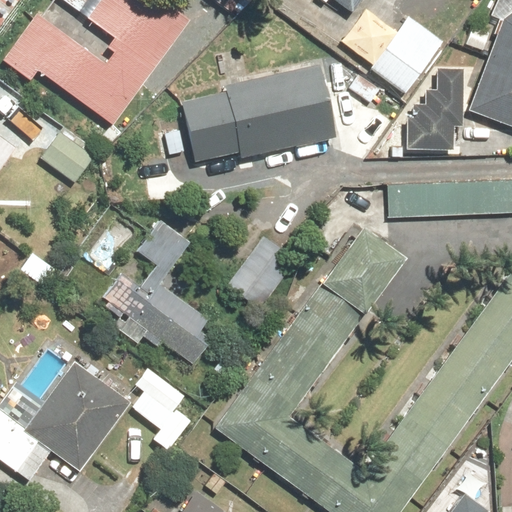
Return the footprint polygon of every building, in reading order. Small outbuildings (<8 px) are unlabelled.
[(56,0),(78,15),(83,7),(88,11),(82,20),(110,39),(102,50),(108,54),(102,64),(33,16),(0,62),(0,65),(28,85),(34,76),(110,129),(185,23),(152,0),(56,0)] [(0,0),(0,26),(18,0),(0,0)] [(329,0),(350,15),(361,0),(315,0),(325,7),(329,0)] [(511,0),(497,0),(489,17),(499,23),(466,112),(511,129),(511,0)] [(403,97),(437,44),(402,21),(368,74),(403,97)] [(235,162),(334,142),(318,68),(219,88),(220,92),(177,100),(190,165),(234,156),(235,162)] [(459,72),(435,71),(434,91),(423,91),(422,108),(410,108),(410,120),(404,120),(403,152),(450,153),(451,128),(458,128),(459,72)] [(377,90),(354,76),(345,91),(368,105),(377,90)] [(180,131),(161,135),(170,175),(188,171),(180,131)] [(93,158),(55,134),(37,163),(75,186),(93,158)] [(0,144),(0,167),(11,152),(0,144)] [(155,174),(126,176),(127,196),(156,195),(155,174)] [(511,181),(382,190),(384,220),(511,211),(511,181)] [(152,267),(135,287),(120,274),(98,301),(116,317),(108,327),(133,348),(141,337),(157,350),(160,346),(188,369),(210,342),(198,332),(205,323),(159,285),(191,247),(159,220),(133,252),(152,267)] [(330,511),(401,511),(511,358),(511,269),(367,470),(290,416),(403,258),(360,228),(215,429),(330,511)] [(289,258),(259,237),(224,287),(255,308),(289,258)] [(78,475),(126,403),(69,364),(20,435),(0,421),(0,463),(28,483),(48,455),(78,475)] [(476,511),(469,506),(487,485),(467,469),(449,491),(459,499),(447,511),(476,511)] [(217,511),(195,496),(183,511),(217,511)]
